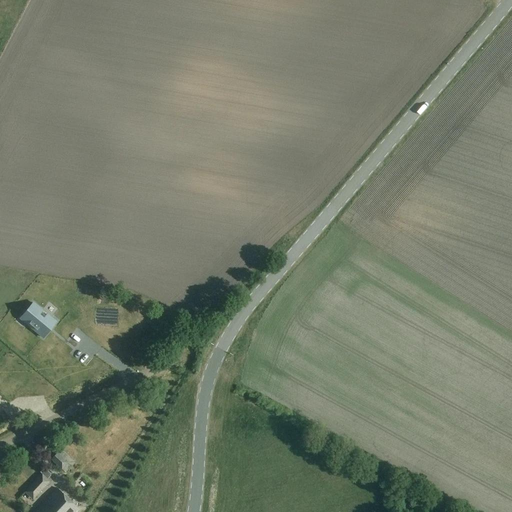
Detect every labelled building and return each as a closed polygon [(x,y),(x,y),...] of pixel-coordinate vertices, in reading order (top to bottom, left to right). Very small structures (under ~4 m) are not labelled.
[(24,313),(20,318),(39,334),(43,338),(56,322),(33,303),(24,313)] [(15,359),(0,377),(0,385),(21,401),(40,377),(15,359)] [(57,451),(50,459),(63,470),(70,463),(57,451)] [(33,500),(51,481),(43,473),(25,492),(33,500)] [(74,511),(78,509),(56,488),(33,511),(74,511)]
